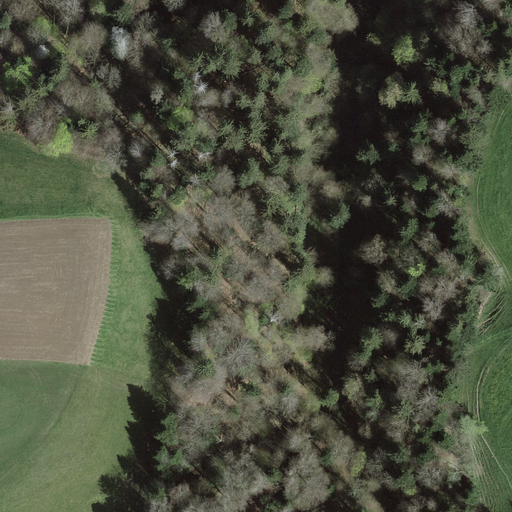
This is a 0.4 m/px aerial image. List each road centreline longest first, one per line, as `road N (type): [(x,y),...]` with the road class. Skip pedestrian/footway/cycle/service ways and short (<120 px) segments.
road 1 (track): [(142,511),(154,460),(230,368),(261,227),(270,35),(255,15),(238,14),(99,46),(32,38),(0,21)]
road 2 (track): [(511,350),(483,374),(476,511)]
